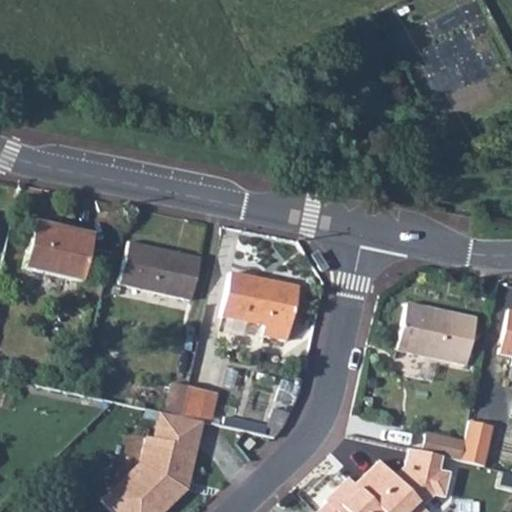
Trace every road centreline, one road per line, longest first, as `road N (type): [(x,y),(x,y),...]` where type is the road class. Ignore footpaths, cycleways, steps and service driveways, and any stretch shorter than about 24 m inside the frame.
road 1 (tertiary): [(0,152),(364,231)]
road 2 (residential): [(235,511),(317,426),(364,231)]
road 3 (tertiary): [(364,231),(511,255)]
